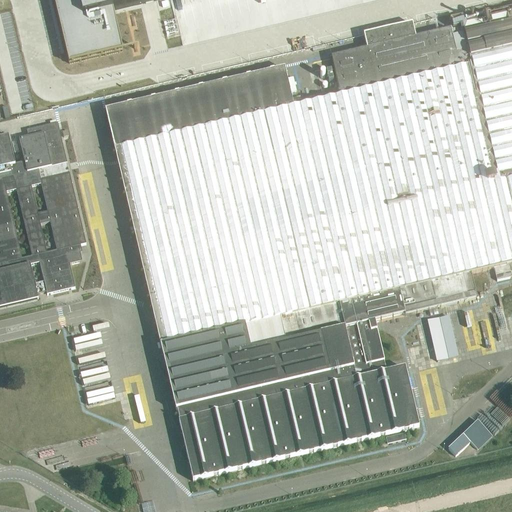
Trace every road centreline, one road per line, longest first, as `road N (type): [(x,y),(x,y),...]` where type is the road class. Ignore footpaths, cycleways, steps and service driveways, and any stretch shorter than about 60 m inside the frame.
road 1 (unknown): [(157,431),(87,110),(297,63)]
road 2 (unknown): [(157,431),(179,486),(228,502),(407,458),(511,369)]
road 3 (unknown): [(511,464),(320,511)]
road 4 (unknown): [(157,431),(19,473)]
